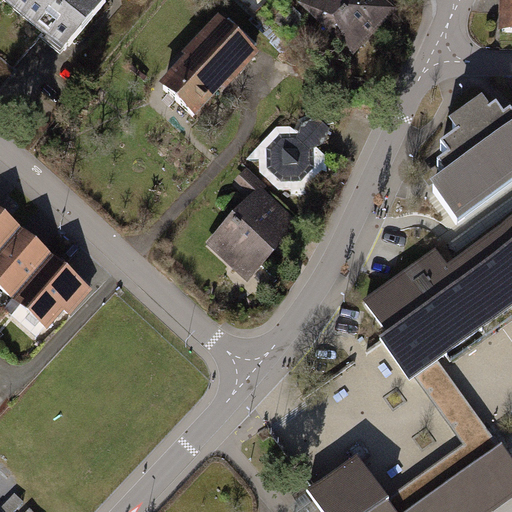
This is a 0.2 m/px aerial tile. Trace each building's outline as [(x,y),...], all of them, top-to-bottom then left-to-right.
[(93,0),(2,0),(74,61),(113,16),(93,0)] [(381,0),(308,0),(305,3),(361,56),(398,16),(381,0)] [(511,1),(502,1),(502,35),(511,34),(511,1)] [(215,16),(161,73),(205,115),(259,58),(215,16)] [(0,59),(0,92),(16,73),(0,59)] [(477,107),(444,131),(453,143),(438,154),(446,165),(435,173),(444,185),(426,198),(453,235),(511,192),(511,127),(506,119),(499,124),(491,114),(486,118),(477,107)] [(276,129),(248,160),(258,161),(260,173),(279,191),(291,190),(291,195),(309,196),(311,183),(322,172),(328,174),(331,172),(333,165),(317,149),(322,146),(325,143),(330,131),(313,116),(299,122),(295,132),(290,128),(276,129)] [(266,187),(246,169),(234,182),(252,198),(260,189),(262,191),(266,187)] [(252,198),(207,246),(248,283),(299,225),(262,191),(260,189),(252,198)] [(91,292),(0,211),(0,289),(53,336),(91,292)] [(511,312),(511,223),(442,273),(430,255),(360,305),(385,340),(380,344),(410,386),(416,382),(439,365),(511,312)] [(500,451),(439,365),(416,382),(463,448),(477,468),(500,451)] [(477,468),(463,448),(382,505),(372,511),(495,511),(511,500),(511,467),(500,451),(477,468)] [(372,511),(382,505),(354,466),(310,497),(320,511),(372,511)]
